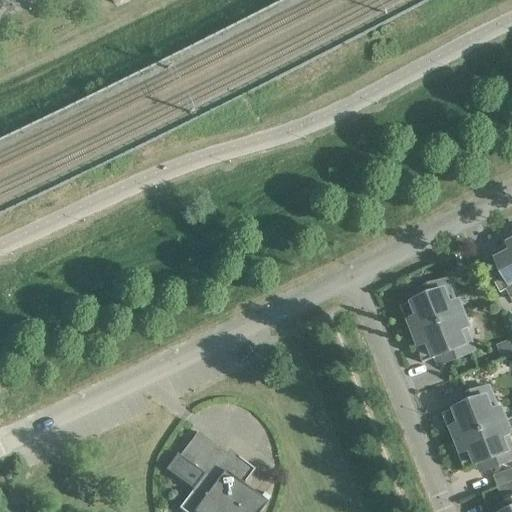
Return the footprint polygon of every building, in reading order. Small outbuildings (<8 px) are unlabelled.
[(511,248),(510,245),(491,255),(493,257),(483,262),(500,294),(507,290),(511,298),(511,248)] [(409,323),(414,334),(463,315),(458,302),(454,303),(446,283),(447,283),(446,281),(411,295),(414,302),(400,307),(406,324),(409,323)] [(468,329),(463,315),(414,334),(418,346),(415,347),(422,364),(436,358),(439,365),(474,351),(473,349),(472,350),(465,330),(468,329)] [(511,346),(510,341),(497,346),(501,357),(511,352),(511,346)] [(452,430),(456,442),(505,422),(500,409),(496,410),(488,390),(489,390),(489,388),(453,402),(456,409),(442,415),(448,431),(452,430)] [(510,436),(505,422),(456,442),(460,453),(457,454),(464,471),(478,465),(481,472),(511,460),(511,450),(507,437),(510,436)] [(167,472),(192,491),(178,509),(182,511),(260,511),(265,506),(241,488),(254,470),(238,458),(237,459),(238,459),(236,462),(197,433),(179,457),(178,456),(167,472)] [(495,488),(511,481),(511,468),(491,477),(495,488)] [(511,495),(511,481),(497,487),(502,500),(511,495)] [(511,511),(511,502),(495,509),(496,511),(511,511)]
